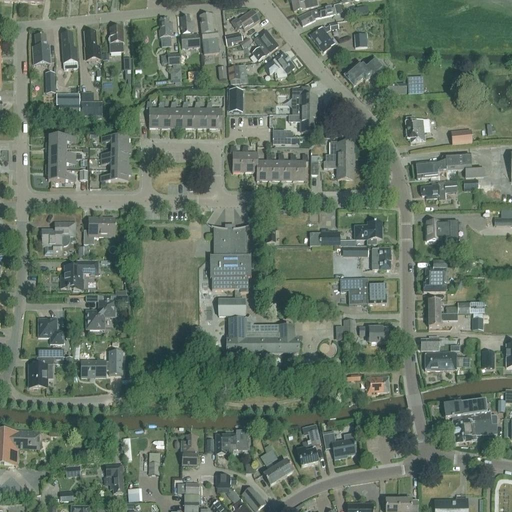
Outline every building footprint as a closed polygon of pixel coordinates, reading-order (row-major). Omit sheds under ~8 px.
[(290,0),(293,13),(318,8),(316,2),(313,2),(312,0),(290,0)] [(342,15),(339,6),(310,14),(299,20),(303,28),(319,21),(335,17),(342,15)] [(259,24),(252,14),(238,23),(237,22),(232,26),(237,34),(242,30),(245,34),(259,24)] [(212,18),(200,19),(203,53),(216,52),(215,43),(218,42),(218,35),(214,36),(212,18)] [(199,51),(198,38),(192,39),(191,37),(193,37),(192,25),(189,25),(189,20),(181,21),(182,37),(182,40),(180,40),(181,52),(199,51)] [(168,22),(159,23),(160,33),(158,33),(159,41),(160,41),(161,51),(171,50),(170,40),(172,40),(171,26),(168,26),(168,22)] [(310,38),(317,47),(323,55),(336,46),(334,43),(333,44),(327,35),(330,33),(338,32),(337,25),(329,27),(329,28),(325,30),(325,29),(323,30),(322,30),(310,38)] [(108,47),(111,47),(111,56),(123,55),(122,30),(109,31),(109,39),(107,40),(108,47)] [(255,42),(260,49),(251,56),(258,64),(278,49),(266,34),(255,42)] [(94,35),(85,35),(85,42),(84,42),(86,64),(100,63),(99,50),(96,50),(96,42),(95,42),(94,35)] [(242,43),(241,35),(224,39),(227,49),(233,48),(232,45),(242,43)] [(367,50),(367,36),(354,37),(354,50),(367,50)] [(72,45),(72,37),(62,38),(62,44),(62,54),(63,67),(77,66),(76,53),(73,53),(73,45),(72,45)] [(46,53),(45,38),(34,39),(35,54),(32,54),(33,68),(50,67),(49,53),(46,53)] [(240,47),(243,52),(252,46),(248,41),(240,47)] [(283,55),(263,70),(267,76),(274,75),(275,82),(287,80),(286,77),(295,70),(283,55)] [(179,84),(177,57),(166,58),(166,68),(172,68),(172,74),(168,74),(169,84),(179,84)] [(360,66),(344,79),(354,90),(363,82),(366,85),(372,80),(374,83),(385,74),(375,62),(365,71),(360,66)] [(230,87),(240,86),(238,68),(228,69),(229,83),(230,83),(230,87)] [(227,81),(226,69),(218,70),(219,82),(227,81)] [(54,75),(45,75),(46,90),(55,90),(54,75)] [(422,79),(408,80),(408,88),(408,96),(423,96),(422,87),(422,79)] [(394,86),(389,82),(379,91),(388,100),(391,97),(406,97),(405,86),(394,86)] [(242,93),(230,93),(230,115),(242,115),(242,93)] [(293,114),(293,118),(316,118),(316,101),(301,101),(301,114),(293,114)] [(101,105),(81,105),(81,118),(101,118),(101,105)] [(149,132),(161,132),(161,113),(158,113),(151,113),(151,106),(147,106),(145,113),(149,113),(149,132)] [(161,132),(173,131),(173,113),(169,113),(163,113),(163,106),(159,106),(158,113),(161,113),(161,132)] [(173,113),(173,131),(185,131),(185,113),(182,113),(175,113),(175,106),(171,106),(169,113),(173,113)] [(185,131),(197,131),(197,113),(194,113),(187,113),(187,106),(183,106),(182,113),(185,113),(185,131)] [(197,131),(209,131),(209,112),(207,112),(200,112),(200,106),(195,106),(194,113),(197,113),(197,131)] [(209,112),(209,131),(221,131),(221,112),(212,112),(212,106),(208,106),(207,112),(209,112)] [(59,108),(59,121),(79,121),(79,108),(59,108)] [(316,118),(293,118),(293,119),(289,119),(289,125),(301,125),(301,136),(316,136),(316,118)] [(405,124),(407,141),(410,141),(410,146),(424,144),(424,138),(426,137),(426,135),(424,135),(422,122),(414,123),(414,119),(406,120),(406,124),(405,124)] [(472,146),(470,133),(450,135),(452,148),(472,146)] [(272,139),(272,147),(291,147),(291,140),(285,140),(285,139),(272,139)] [(46,146),(46,151),(65,152),(65,146),(76,146),(76,140),(48,140),(48,146),(46,146)] [(110,147),(110,152),(131,152),(131,148),(128,148),(128,141),(101,141),(101,147),(110,147)] [(353,148),(339,148),(339,146),(331,147),(332,160),(326,160),(326,166),(333,166),(353,165),(353,148)] [(232,177),(244,177),(244,158),(241,158),(242,151),(243,148),(231,148),(228,158),(232,158),(232,177)] [(48,162),(76,163),(76,157),(65,157),(65,152),(46,151),(46,155),(48,155),(48,162)] [(244,158),(244,177),(256,177),(256,165),(257,165),(257,158),(247,158),(247,151),(242,151),(241,158),(244,158)] [(131,152),(110,152),(110,157),(101,157),(101,162),(128,163),(128,156),(131,156),(131,152)] [(446,163),(445,163),(446,173),(465,171),(465,180),(483,178),(483,172),(472,172),(471,171),(471,164),(473,164),(475,163),(474,161),(473,159),(471,159),(470,156),(445,158),(446,163)] [(268,165),(272,165),(270,158),(266,158),(266,165),(257,165),(256,165),(256,177),(256,185),(268,185),(268,165)] [(278,165),(272,165),(268,165),(268,185),(280,185),(280,165),(285,165),(283,158),(278,158),(278,165)] [(280,185),(292,185),(292,165),(296,165),(294,158),(290,158),(290,165),(285,165),(280,165),(280,185)] [(302,165),(296,165),(292,165),(292,185),(304,185),(304,165),(308,165),(308,164),(306,158),(302,158),(302,165)] [(76,163),(48,162),(48,168),(46,168),(46,173),(65,173),(65,168),(76,168),(76,163)] [(128,163),(101,162),(101,168),(110,168),(110,174),(131,174),(131,169),(128,169),(128,163)] [(446,173),(445,163),(436,163),(436,164),(416,165),(416,180),(437,179),(437,178),(438,178),(438,173),(446,173)] [(353,184),(353,165),(333,166),(326,166),(324,166),(324,173),(333,173),(333,171),(338,171),(338,184),(353,184)] [(87,172),(79,172),(79,183),(87,183),(87,172)] [(65,173),(46,173),(46,177),(48,177),(47,184),(75,185),(75,179),(65,178),(65,173)] [(131,179),(131,174),(110,174),(109,179),(100,179),(100,187),(105,187),(105,185),(128,185),(128,179),(131,179)] [(475,182),(463,182),(464,190),(476,190),(475,182)] [(446,204),(446,196),(457,195),(456,185),(438,186),(438,188),(433,188),(433,190),(422,191),(422,200),(427,200),(427,202),(440,202),(440,205),(446,204)] [(511,228),(511,220),(494,220),(494,228),(511,228)] [(91,222),(91,224),(91,234),(83,234),(83,248),(94,248),(94,240),(114,239),(114,224),(114,222),(91,222)] [(439,225),(426,225),(426,243),(436,243),(456,243),(456,224),(457,224),(457,223),(439,223),(439,225)] [(367,229),(354,230),(355,243),(366,242),(366,248),(376,248),(376,242),(381,242),(380,225),(367,226),(367,229)] [(54,234),(41,234),(41,242),(41,244),(41,250),(44,250),(44,258),(61,258),(61,250),(63,250),(65,249),(67,248),(68,247),(69,245),(69,240),(75,240),(75,226),(54,226),(54,234)] [(236,292),(236,302),(242,302),(242,295),(249,295),(249,280),(251,280),(252,280),(252,257),(251,257),(251,258),(248,258),(248,230),(250,229),(243,231),(235,232),(235,228),(227,228),(227,232),(220,231),(213,229),(215,230),(215,258),(212,258),(211,258),(211,281),(212,281),(212,280),(213,280),(213,292),(236,292)] [(266,233),(266,245),(275,245),(275,233),(266,233)] [(340,236),(309,235),(309,249),(320,249),(320,248),(340,248),(340,236)] [(368,259),(368,249),(342,249),(342,259),(368,259)] [(390,252),(372,252),(372,273),(390,273),(390,252)] [(445,292),(445,263),(432,263),(432,272),(425,272),(425,286),(423,286),(423,295),(447,295),(447,292),(445,292)] [(90,278),(98,278),(98,264),(84,264),(84,270),(64,270),(64,278),(60,278),(60,292),(73,292),(73,294),(80,294),(80,284),(82,284),(82,277),(90,277),(90,278)] [(340,282),(340,294),(348,293),(348,307),(367,307),(385,307),(386,307),(386,287),(385,287),(366,287),(366,282),(340,282)] [(98,298),(98,313),(85,313),(85,333),(104,333),(104,320),(114,320),(114,298),(98,298)] [(242,302),(236,302),(219,302),(220,318),(230,318),(230,322),(230,327),(229,327),(229,335),(230,335),(230,338),(228,338),(228,342),(227,342),(227,356),(299,355),(299,341),(295,341),(295,328),(289,328),(289,327),(286,327),(286,328),(254,328),(254,326),(252,325),(255,323),(251,320),(249,322),(248,320),(246,320),(245,302),(242,302)] [(428,317),(440,317),(440,303),(428,303),(428,317)] [(305,305),(305,314),(327,314),(327,305),(305,305)] [(472,321),(483,322),(483,316),(484,315),(484,305),(470,305),(470,306),(469,316),(472,316),(472,321)] [(457,306),(457,316),(469,316),(470,306),(457,306)] [(457,324),(457,318),(428,318),(428,330),(440,330),(440,324),(457,324)] [(483,322),(472,321),(472,334),(482,334),(483,322)] [(56,334),(56,322),(37,322),(37,341),(49,341),(49,347),(62,347),(62,333),(56,334)] [(355,337),(355,322),(343,322),(343,337),(355,337)] [(202,342),(202,328),(194,328),(194,342),(202,342)] [(381,330),(359,331),(360,339),(369,338),(369,346),(387,345),(386,333),(381,333),(381,330)] [(421,343),(421,353),(438,353),(438,340),(430,340),(430,343),(421,343)] [(81,364),(81,380),(90,380),(90,378),(95,378),(95,380),(105,380),(105,373),(109,373),(109,377),(122,377),(122,354),(109,354),(109,364),(105,364),(81,364)] [(482,364),(482,370),(494,370),(494,364),(488,364),(488,354),(482,354),(482,364)] [(455,356),(424,356),(425,373),(455,373),(455,370),(470,370),(470,360),(455,360),(455,356)] [(36,361),(36,369),(29,369),(29,391),(47,391),(46,369),(53,369),(53,361),(36,361)] [(366,381),(367,397),(378,397),(378,395),(389,394),(388,379),(366,381)] [(444,420),(451,420),(462,418),(460,404),(459,400),(452,400),(453,405),(442,406),(444,420)] [(484,401),(460,404),(462,418),(470,417),(471,421),(473,420),(474,423),(489,421),(490,421),(489,414),(486,414),(484,401)] [(462,418),(451,420),(454,445),(475,442),(475,438),(496,436),(496,426),(491,427),(490,421),(489,421),(474,423),(473,420),(471,421),(470,417),(462,418)] [(316,427),(307,429),(310,442),(302,444),(303,449),(296,451),(301,468),(317,464),(314,452),(312,452),(311,448),(320,446),(316,427)] [(17,434),(0,432),(0,467),(17,469),(18,451),(38,452),(39,433),(17,432),(17,434)] [(344,442),(335,444),(333,433),(322,435),(325,451),(332,450),(334,461),(342,460),(342,459),(356,456),(352,435),(343,437),(344,442)] [(216,455),(225,456),(225,455),(230,455),(230,447),(237,447),(237,436),(216,436),(216,455)] [(197,438),(187,438),(187,453),(191,453),(191,457),(182,457),(182,468),(197,468),(197,458),(195,458),(195,454),(197,454),(197,438)] [(266,455),(271,465),(277,461),(272,452),(271,452),(266,455)] [(159,477),(159,454),(149,454),(148,477),(159,477)] [(266,455),(262,458),(260,459),(266,468),(271,465),(266,455)] [(274,469),(281,480),(293,473),(286,462),(274,469)] [(269,488),(281,480),(274,469),(271,465),(266,468),(269,473),(262,477),(269,488)] [(123,467),(106,467),(106,478),(110,478),(111,491),(113,491),(113,495),(122,494),(121,477),(123,477),(123,467)] [(79,468),(65,469),(66,480),(80,479),(79,468)] [(216,478),(216,490),(229,490),(229,478),(216,478)] [(176,486),(176,496),(198,496),(198,485),(176,486)] [(128,491),(129,503),(142,503),(142,490),(128,491)] [(249,490),(241,496),(246,502),(253,511),(255,509),(257,511),(265,505),(256,494),(254,496),(249,490)] [(233,492),(227,496),(233,504),(230,506),(233,510),(232,511),(233,511),(247,511),(241,504),(242,503),(233,492)] [(456,503),(434,503),(434,511),(466,511),(466,500),(456,501),(456,503)] [(398,511),(398,502),(385,502),(385,511),(398,511)] [(411,502),(398,502),(398,511),(416,511),(417,511),(416,505),(411,505),(411,503),(411,502)] [(211,510),(212,511),(226,511),(219,503),(211,510)]
